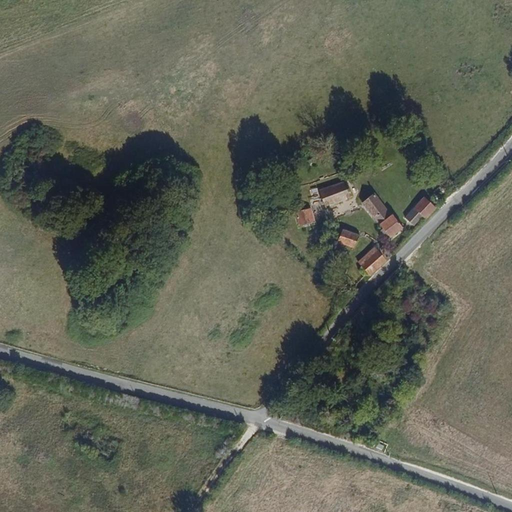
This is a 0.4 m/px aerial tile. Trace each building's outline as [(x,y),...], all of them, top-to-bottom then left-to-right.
[(354,208),(348,191),(321,200),(326,217),(354,208)] [(427,219),(436,210),(424,197),(405,217),(413,225),(423,216),(427,219)] [(392,220),(374,199),(364,206),(391,238),(404,226),(396,217),(392,220)] [(315,223),(309,205),(296,210),(301,227),(315,223)] [(360,250),(364,236),(336,228),(332,242),(360,250)] [(370,276),(392,255),(384,247),(377,253),(371,246),(356,259),(370,276)] [(382,347),(398,330),(386,320),(370,337),(382,347)] [(386,351),(402,334),(398,330),(382,347),(386,351)]
